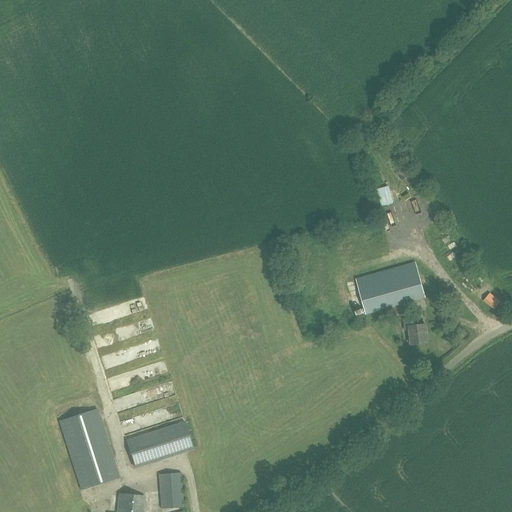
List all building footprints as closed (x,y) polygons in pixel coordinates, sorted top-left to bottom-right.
[(456,252),(448,258),(452,263),(460,257),(456,252)] [(366,315),(425,299),(415,264),(357,280),(366,315)] [(397,316),(395,309),(382,312),(384,320),(397,316)] [(412,346),(428,344),(426,325),(419,326),(418,318),(404,320),(405,331),(410,330),(412,346)] [(81,491),(120,478),(98,409),(59,422),(81,491)] [(135,469),(194,450),(185,421),(126,440),(135,469)] [(161,509),(181,508),(184,508),(182,473),(159,475),(161,509)] [(120,494),(117,511),(143,511),(145,497),(120,494)]
